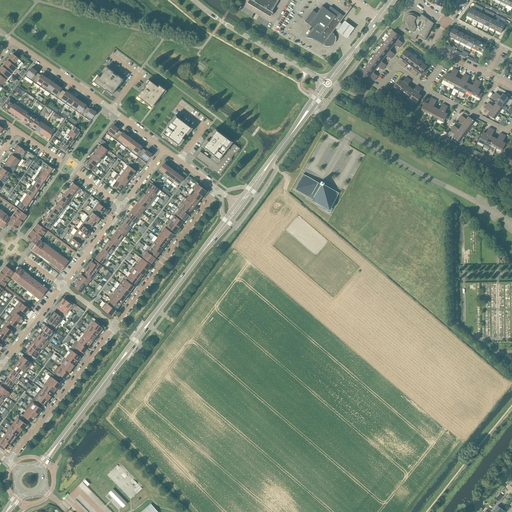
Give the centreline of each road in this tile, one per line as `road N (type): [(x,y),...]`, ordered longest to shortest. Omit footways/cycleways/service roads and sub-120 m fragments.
road 1 (residential): [(217,188),(7,462)]
road 2 (tertiary): [(37,469),(239,205)]
road 3 (residential): [(61,285),(164,148)]
road 4 (tertiary): [(327,83),(193,0)]
road 5 (tertiary): [(239,205),(327,83)]
road 6 (unclassified): [(111,109),(11,40)]
